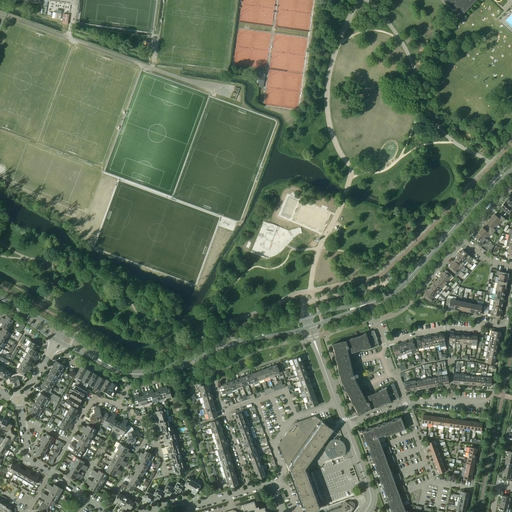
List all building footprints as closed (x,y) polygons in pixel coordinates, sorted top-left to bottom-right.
[(442,0),(453,10),(456,7),(463,14),(476,0),(442,0)] [(511,208),(511,203),(511,199),(508,198),(501,206),(508,213),(511,210),(511,208)] [(491,218),(498,225),(502,221),(503,222),(505,219),(500,214),(498,217),(494,214),(491,218)] [(488,228),(493,232),(495,230),(494,229),(498,225),(491,218),(487,223),(490,226),(488,228)] [(479,232),(486,238),(490,234),(491,235),(493,232),(488,228),(486,230),(483,227),(479,232)] [(488,240),(486,238),(479,232),(475,236),(478,239),(476,242),(481,246),(483,244),(484,244),(488,240)] [(473,258),(470,256),(463,250),(461,252),(460,252),(458,253),(466,261),(466,260),(469,263),(473,258)] [(457,256),(455,259),(462,265),(466,261),(458,253),(456,255),(457,256)] [(452,260),(450,262),(459,269),(462,265),(455,259),(453,261),(452,260)] [(455,274),(459,269),(450,262),(449,264),(450,265),(448,267),(455,274)] [(441,273),(449,280),(453,276),(446,269),(443,272),(442,271),(441,273)] [(440,276),(438,278),(445,285),(449,280),(441,273),(439,275),(440,276)] [(442,289),(445,285),(438,278),(436,281),(435,280),(433,282),(442,289)] [(438,293),(442,289),(433,282),(432,283),(433,284),(430,287),(438,293)] [(426,290),(436,300),(436,299),(434,297),(438,293),(430,287),(428,289),(427,288),(426,290)] [(436,300),(426,290),(424,292),(425,293),(423,295),(433,304),(436,300)] [(454,309),(456,300),(447,298),(446,305),(449,305),(448,308),(454,309)] [(488,313),(490,314),(490,316),(499,318),(500,315),(502,315),(502,313),(491,311),(491,310),(488,310),(488,313)] [(2,317),(0,319),(10,325),(13,320),(6,316),(4,319),(2,317)] [(0,326),(3,328),(7,330),(10,325),(0,319),(0,320),(0,322),(2,323),(0,326)] [(0,330),(0,333),(7,337),(10,332),(7,330),(3,328),(1,331),(0,330)] [(366,334),(371,348),(376,347),(377,346),(378,346),(378,345),(378,344),(376,339),(377,338),(374,330),(366,334)] [(357,372),(352,375),(346,348),(348,348),(350,352),(363,347),(364,350),(371,348),(366,334),(346,341),(346,340),(345,340),(346,341),(333,344),(341,378),(343,378),(344,382),(343,383),(359,414),(371,408),(371,409),(371,408),(391,401),(386,387),(379,390),(379,392),(364,398),(354,378),(359,378),(359,377),(360,377),(360,376),(361,376),(361,375),(360,373),(360,372),(359,372),(358,372),(357,372)] [(417,349),(424,348),(422,338),(420,339),(420,337),(416,338),(417,341),(415,341),(417,349)] [(418,352),(417,349),(415,341),(414,342),(413,339),(409,340),(410,342),(408,342),(411,351),(412,354),(418,352)] [(30,348),(34,350),(36,347),(39,349),(40,346),(30,341),(27,346),(29,348),(30,348)] [(406,353),(411,351),(408,342),(406,343),(405,342),(402,343),(406,353)] [(401,355),(406,353),(402,343),(399,344),(400,345),(398,346),(401,355)] [(401,355),(398,346),(396,347),(395,345),(392,346),(396,357),(401,355)] [(29,348),(27,353),(36,358),(37,356),(35,355),(37,352),(34,350),(30,348),(29,348)] [(27,353),(24,358),(31,362),(33,359),(35,360),(36,358),(27,353)] [(294,365),(303,361),(300,356),(292,359),(294,365)] [(24,358),(21,363),(30,369),(32,367),(29,365),(31,362),(24,358)] [(55,365),(54,367),(62,371),(63,368),(67,370),(68,367),(56,361),(54,364),(55,365)] [(304,367),(303,361),(294,365),(296,370),(304,367)] [(18,369),(19,370),(20,370),(25,373),(27,369),(29,371),(30,369),(21,363),(18,369)] [(275,375),(279,374),(280,377),(283,375),(280,367),(278,367),(277,364),(271,367),(275,375)] [(52,371),(51,372),(59,376),(61,373),(64,375),(65,373),(62,371),(54,367),(53,366),(51,369),(52,371)] [(76,377),(82,380),(87,369),(81,366),(74,378),(75,378),(76,377)] [(271,367),(266,368),(269,377),(270,379),(275,377),(275,375),(271,367)] [(306,372),(304,367),(296,370),(298,375),(306,372)] [(266,368),(261,370),(264,379),(269,377),(266,368)] [(85,384),(87,385),(94,373),(87,369),(82,380),(86,382),(85,384)] [(4,378),(7,380),(10,375),(11,373),(6,370),(0,379),(2,381),(4,378)] [(18,373),(14,374),(18,387),(20,387),(19,381),(22,380),(25,376),(23,375),(25,373),(20,370),(19,370),(18,373)] [(259,381),(264,379),(261,370),(255,372),(259,381)] [(49,376),(48,377),(56,381),(58,378),(61,380),(62,378),(59,376),(51,372),(50,371),(48,374),(49,376)] [(259,381),(255,372),(250,374),(253,383),(254,385),(259,383),(259,381)] [(308,378),(306,372),(298,375),(300,381),(308,378)] [(100,376),(94,373),(87,385),(88,386),(89,384),(94,387),(100,376)] [(7,380),(6,381),(6,383),(8,384),(10,384),(13,383),(15,388),(18,387),(14,374),(11,375),(10,375),(7,380)] [(250,374),(245,376),(248,385),(253,383),(250,374)] [(98,391),(99,392),(105,380),(100,376),(94,387),(99,389),(98,391)] [(243,387),(248,385),(245,376),(239,378),(243,387)] [(46,381),(45,382),(53,387),(55,383),(58,385),(59,383),(56,381),(48,377),(47,377),(46,380),(46,381)] [(237,389),(243,387),(239,378),(234,380),(237,389)] [(310,383),(308,378),(300,381),(302,386),(310,383)] [(101,390),(106,393),(112,382),(106,379),(105,380),(99,392),(100,392),(101,390)] [(232,391),(237,389),(234,380),(229,382),(232,391)] [(199,392),(200,392),(209,389),(208,383),(205,384),(204,381),(195,384),(196,389),(198,389),(199,392)] [(43,386),(42,388),(47,390),(46,393),(59,400),(60,398),(54,394),(53,394),(50,392),(52,389),(55,390),(56,388),(53,387),(45,382),(44,382),(43,385),(43,386)] [(112,382),(106,393),(112,396),(118,386),(112,382)] [(232,391),(229,382),(223,384),(227,395),(232,393),(232,391)] [(301,392),(302,392),(312,388),(310,383),(302,386),(299,387),(301,392)] [(386,387),(391,401),(398,398),(399,397),(398,396),(393,383),(386,387)] [(76,387),(73,391),(84,397),(86,395),(85,394),(86,391),(74,384),(74,386),(76,387)] [(162,388),(165,400),(166,400),(165,398),(172,397),(169,388),(167,389),(166,386),(162,388)] [(157,392),(155,392),(158,401),(164,399),(164,400),(165,400),(162,388),(157,389),(157,392)] [(304,397),(305,397),(314,394),(312,388),(302,392),(301,393),(303,397),(304,397)] [(200,392),(201,392),(200,393),(201,397),(202,397),(211,395),(209,389),(200,392)] [(153,390),(148,392),(151,404),(152,404),(152,402),(158,401),(155,392),(153,393),(153,390)] [(69,394),(69,395),(80,402),(82,399),(83,400),(84,397),(73,391),(71,395),(69,394)] [(143,395),(141,396),(143,404),(150,403),(150,404),(151,404),(148,392),(143,393),(143,395)] [(39,398),(39,399),(46,403),(48,400),(51,402),(54,401),(57,403),(59,400),(46,393),(44,395),(41,393),(39,396),(39,398)] [(138,406),(143,404),(141,396),(139,397),(138,394),(134,396),(136,406),(135,406),(135,408),(137,408),(138,407),(138,406)] [(305,397),(307,402),(316,399),(314,394),(305,397)] [(80,402),(69,395),(68,396),(70,397),(67,401),(78,408),(80,405),(79,404),(80,402)] [(202,397),(204,403),(213,400),(211,395),(202,397)] [(36,400),(35,403),(46,410),(47,408),(45,407),(46,403),(39,399),(38,400),(36,400)] [(307,402),(308,402),(305,403),(307,408),(318,405),(316,399),(307,402)] [(204,403),(205,408),(214,405),(213,400),(204,403)] [(33,408),(32,409),(40,414),(42,410),(45,412),(46,410),(35,403),(33,407),(33,408)] [(207,414),(216,411),(214,405),(205,408),(202,409),(204,414),(207,414)] [(71,406),(68,411),(78,416),(79,414),(76,413),(78,410),(71,406)] [(103,420),(104,421),(105,421),(107,415),(108,414),(104,412),(100,413),(99,407),(96,408),(100,421),(103,420)] [(91,420),(89,423),(94,426),(97,422),(100,421),(96,408),(94,409),(95,414),(92,415),(89,419),(91,420)] [(158,416),(159,418),(167,416),(166,410),(167,410),(167,408),(155,412),(156,417),(158,416)] [(30,411),(28,414),(39,420),(40,421),(41,419),(39,417),(40,414),(32,409),(32,410),(30,411)] [(68,411),(65,416),(72,420),(74,417),(76,418),(78,416),(68,411)] [(216,411),(207,414),(209,419),(218,417),(216,411)] [(244,411),(242,412),(234,415),(236,420),(246,417),(244,411)] [(103,424),(107,426),(115,413),(113,412),(110,417),(107,415),(105,421),(104,421),(103,424)] [(115,413),(107,426),(112,429),(116,421),(114,419),(117,415),(115,413)] [(65,416),(62,421),(72,426),(73,424),(70,423),(72,420),(65,416)] [(157,421),(158,426),(171,423),(170,422),(169,422),(167,416),(159,418),(159,420),(157,421)] [(279,444),(293,484),(303,511),(309,511),(319,509),(310,486),(303,468),(307,463),(332,428),(331,427),(332,426),(332,425),(332,424),(332,423),(331,422),(330,421),(329,421),(328,420),(327,420),(326,421),(325,421),(324,422),(315,416),(294,423),(279,444)] [(236,420),(238,426),(248,422),(246,417),(236,420)] [(366,429),(362,431),(366,442),(378,437),(384,435),(384,437),(405,429),(401,417),(397,418),(392,419),(393,420),(385,422),(382,423),(383,423),(380,424),(378,425),(370,428),(370,427),(366,429)] [(114,430),(116,432),(115,434),(117,435),(126,420),(124,419),(121,423),(119,422),(114,430)] [(211,422),(212,427),(220,425),(219,419),(211,422)] [(6,430),(6,432),(13,430),(12,425),(12,424),(9,422),(10,421),(8,420),(7,422),(3,429),(6,430)] [(123,435),(125,432),(124,432),(128,427),(125,426),(128,421),(126,420),(117,435),(119,436),(120,434),(123,435)] [(72,426),(62,421),(59,426),(66,431),(68,427),(70,429),(72,426)] [(238,426),(240,431),(250,427),(248,422),(238,426)] [(93,428),(94,426),(89,423),(86,428),(81,425),(80,427),(93,434),(96,430),(93,428)] [(171,430),(170,424),(171,424),(171,423),(158,426),(160,431),(162,430),(163,432),(165,432),(171,430)] [(214,433),(222,430),(220,425),(212,427),(210,428),(212,433),(214,433)] [(126,433),(126,436),(140,433),(139,430),(134,432),(133,428),(128,426),(128,427),(124,432),(125,432),(126,433)] [(250,427),(240,431),(242,436),(252,433),(255,432),(253,426),(250,427)] [(84,432),(82,434),(91,439),(93,434),(80,427),(79,429),(84,432)] [(163,434),(165,439),(177,436),(176,435),(175,435),(174,429),(171,430),(165,432),(166,434),(163,434)] [(7,434),(5,437),(12,441),(15,435),(14,435),(13,430),(6,432),(7,434)] [(127,440),(125,443),(131,447),(132,444),(134,445),(136,441),(135,437),(140,436),(140,433),(126,436),(127,440)] [(254,438),(252,433),(242,436),(244,442),(254,438)] [(42,435),(41,437),(51,443),(54,438),(47,434),(45,437),(42,435)] [(76,434),(75,436),(88,443),(91,439),(82,434),(81,436),(76,434)] [(0,436),(0,439),(10,445),(12,441),(5,437),(4,439),(0,436)] [(79,440),(77,443),(86,448),(86,447),(88,443),(75,436),(74,438),(79,440)] [(168,444),(169,446),(177,443),(176,437),(177,437),(177,436),(165,439),(166,444),(168,444)] [(43,441),(41,444),(48,448),(51,443),(41,437),(40,439),(43,441)] [(378,437),(366,442),(367,446),(368,450),(369,450),(372,457),(371,458),(372,460),(373,460),(373,462),(374,465),(374,464),(376,468),(377,472),(378,476),(379,476),(380,480),(392,476),(390,469),(389,470),(387,464),(385,459),(386,458),(385,455),(383,455),(379,444),(381,443),(378,437)] [(244,442),(246,447),(256,443),(254,438),(244,442)] [(0,442),(1,443),(0,445),(7,450),(10,445),(0,439),(0,442)] [(325,450),(326,453),(327,455),(329,457),(332,459),(345,454),(345,453),(345,450),(345,447),(344,444),(342,442),(340,440),(338,439),(335,439),(333,439),(330,440),(328,442),(326,444),(325,447),(325,450)] [(427,443),(429,448),(437,446),(435,440),(427,443)] [(71,442),(70,445),(85,453),(87,448),(86,447),(86,448),(77,443),(76,445),(71,442)] [(118,448),(118,449),(131,456),(133,454),(128,452),(131,447),(125,443),(124,446),(121,444),(119,443),(117,447),(118,448)] [(167,449),(168,454),(180,450),(180,449),(179,450),(177,443),(169,446),(169,448),(167,449)] [(246,447),(248,452),(258,449),(256,443),(246,447)] [(37,445),(35,448),(45,453),(48,448),(41,444),(39,447),(37,445)] [(72,452),(80,457),(82,457),(85,453),(70,445),(69,446),(74,449),(72,452)] [(228,452),(227,447),(219,449),(217,450),(219,455),(228,452)] [(35,455),(38,457),(38,458),(41,460),(42,459),(45,453),(35,448),(34,450),(37,452),(35,455)] [(118,449),(116,453),(124,458),(126,456),(130,458),(131,456),(118,449)] [(248,452),(250,458),(258,455),(260,454),(258,449),(248,452)] [(172,458),(173,460),(181,458),(179,452),(181,451),(180,450),(168,454),(169,458),(172,458)] [(140,454),(150,460),(153,455),(146,451),(144,454),(141,452),(140,454)] [(228,452),(219,455),(220,461),(222,460),(230,458),(228,452)] [(116,453),(113,458),(126,465),(128,463),(123,460),(124,458),(116,453)] [(140,454),(139,457),(141,458),(139,461),(141,462),(148,466),(151,461),(150,460),(140,454)] [(260,460),(258,455),(250,458),(252,463),(260,460)] [(73,461),(87,469),(88,467),(83,464),(84,462),(76,457),(73,461)] [(113,458),(111,462),(119,467),(120,465),(125,467),(126,465),(113,458)] [(171,463),(172,468),(184,464),(184,463),(183,464),(181,458),(173,460),(173,462),(171,463)] [(222,460),(220,461),(222,466),(232,463),(230,458),(222,460)] [(262,466),(260,460),(252,463),(254,468),(262,466)] [(73,461),(71,466),(79,471),(81,468),(85,471),(87,469),(73,461)] [(111,462),(108,466),(121,474),(122,472),(118,469),(119,467),(111,462)] [(137,464),(136,466),(145,471),(148,466),(141,462),(139,465),(137,464)] [(3,469),(5,471),(7,472),(8,471),(12,474),(18,464),(16,463),(14,465),(11,464),(9,463),(6,469),(4,467),(3,469)] [(233,469),(232,463),(222,466),(224,472),(233,469)] [(18,464),(12,474),(15,475),(13,478),(16,479),(17,477),(18,477),(22,470),(19,468),(20,465),(18,464)] [(184,464),(172,468),(173,473),(176,472),(176,474),(185,472),(183,466),(185,465),(184,464)] [(71,466),(68,470),(82,478),(83,476),(78,473),(79,471),(71,466)] [(121,474),(108,466),(105,471),(114,476),(115,473),(120,476),(121,474)] [(137,470),(135,473),(142,477),(145,471),(136,466),(134,468),(137,470)] [(264,471),(262,466),(254,468),(256,474),(264,471)] [(444,466),(436,469),(438,474),(446,471),(444,466)] [(18,477),(23,480),(28,470),(26,469),(25,471),(22,470),(18,477)] [(224,472),(225,477),(235,474),(233,469),(224,472)] [(23,480),(28,483),(32,476),(29,474),(31,471),(28,470),(23,480)] [(82,478),(68,470),(66,475),(74,480),(75,477),(80,480),(82,478)] [(93,470),(91,472),(105,480),(107,475),(99,470),(98,472),(93,470)] [(264,471),(256,474),(258,479),(266,476),(264,471)] [(95,477),(94,479),(102,484),(105,480),(91,472),(90,474),(95,477)] [(131,474),(130,476),(139,482),(142,477),(135,473),(133,476),(131,474)] [(237,480),(235,474),(225,477),(227,483),(229,482),(237,480)] [(32,476),(28,483),(33,486),(39,476),(37,475),(35,477),(32,476)] [(128,485),(131,487),(134,489),(135,486),(136,487),(139,482),(130,476),(128,479),(131,480),(128,485)] [(188,488),(190,489),(195,481),(189,478),(190,477),(189,476),(184,485),(182,488),(187,490),(188,488)] [(392,476),(380,480),(381,484),(382,487),(384,492),(386,496),(385,496),(386,496),(388,500),(387,501),(388,503),(391,510),(391,511),(404,511),(405,511),(404,507),(403,508),(399,497),(400,496),(399,493),(397,493),(396,488),(395,488),(393,482),(395,482),(392,476)] [(100,488),(102,484),(94,479),(92,481),(88,479),(86,481),(100,488)] [(180,492),(182,488),(184,485),(179,482),(179,480),(178,480),(174,488),(172,491),(176,493),(178,491),(180,492)] [(229,482),(231,488),(238,485),(237,480),(229,482)] [(100,488),(86,481),(85,483),(90,486),(89,488),(97,493),(100,488)] [(195,481),(190,489),(192,490),(191,492),(195,495),(202,484),(201,483),(200,484),(195,481)] [(170,495),(172,491),(174,488),(169,485),(170,483),(168,483),(164,491),(162,494),(166,496),(168,494),(170,495)] [(48,484),(46,486),(59,494),(62,489),(54,484),(52,487),(48,484)] [(50,491),(49,493),(57,498),(59,494),(46,486),(45,488),(50,491)] [(158,486),(153,494),(154,494),(152,497),(156,500),(157,498),(159,499),(162,494),(164,491),(158,488),(159,487),(158,486)] [(154,494),(153,494),(148,491),(149,490),(148,489),(141,500),(146,503),(147,501),(149,502),(152,497),(154,494)] [(43,493),(41,495),(54,502),(57,498),(49,493),(47,495),(43,493)] [(117,501),(120,503),(124,496),(119,493),(113,503),(116,504),(117,501)] [(467,503),(468,498),(459,496),(459,495),(456,494),(456,497),(459,497),(458,501),(467,503)] [(45,500),(44,502),(49,505),(52,507),(54,502),(41,495),(40,497),(45,500)] [(121,507),(124,509),(129,499),(124,496),(120,503),(123,505),(121,507)] [(129,499),(124,509),(126,510),(127,507),(131,509),(134,504),(136,505),(140,500),(137,498),(135,502),(129,499)] [(47,511),(47,509),(49,505),(44,502),(42,501),(38,508),(39,511),(38,511),(47,511)] [(266,511),(265,507),(259,509),(257,509),(256,507),(254,501),(239,505),(241,511),(237,511),(234,511),(231,510),(224,511),(266,511)] [(345,501),(341,507),(348,511),(350,511),(354,507),(354,506),(355,505),(354,504),(354,503),(353,502),(352,502),(352,501),(351,501),(350,501),(349,502),(348,502),(348,503),(345,501)]
